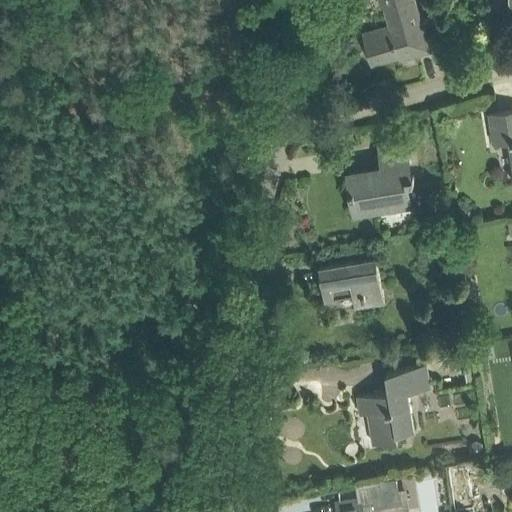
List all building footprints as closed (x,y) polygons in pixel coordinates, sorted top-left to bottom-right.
[(383,0),(391,25),(364,32),(369,50),(375,48),(379,61),(400,55),(399,51),(411,48),(413,55),(432,49),(426,30),(420,10),(418,11),(415,0),(383,0)] [(511,108),(490,112),(493,132),(495,142),(511,139),(511,140),(511,108)] [(384,166),(349,172),(356,210),(412,201),(408,180),(415,179),(414,173),(411,174),(406,140),(380,144),(384,166)] [(339,261),(320,265),(326,299),(362,292),(364,305),(384,301),(386,301),(378,255),(339,261)] [(425,331),(414,333),(416,343),(427,341),(425,331)] [(469,340),(439,345),(441,360),(463,356),(467,382),(476,380),(469,340)] [(390,390),(358,395),(361,414),(369,413),(374,442),(394,439),(399,438),(398,431),(414,429),(408,390),(430,387),(427,364),(407,366),(387,369),(390,390)] [(475,439),(469,444),(471,451),(478,454),(484,449),(483,442),(475,439)] [(338,511),(372,511),(372,508),(401,503),(398,489),(396,477),(363,482),(356,483),(359,499),(357,499),(337,502),(338,511)]
